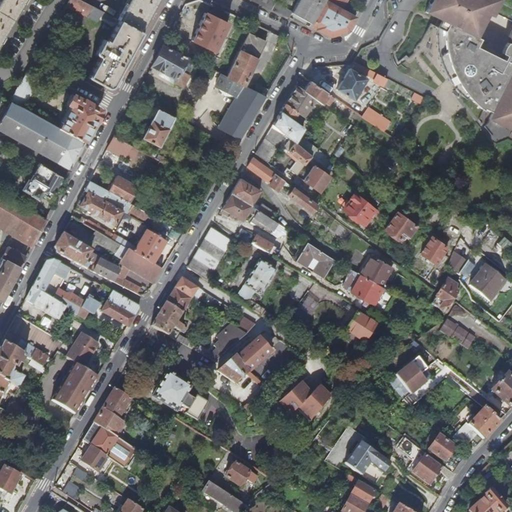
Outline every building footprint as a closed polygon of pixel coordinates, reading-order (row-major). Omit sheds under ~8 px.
[(0,0),(0,43),(25,0),(0,0)] [(107,87),(112,86),(141,33),(118,20),(79,0),(69,0),(65,6),(78,13),(94,21),(97,15),(113,24),(114,22),(117,24),(107,41),(103,38),(95,54),(99,56),(88,77),(107,87)] [(158,0),(129,0),(118,20),(141,33),(158,0)] [(267,0),(249,0),(271,10),(274,3),(267,0)] [(310,24),(308,27),(330,36),(348,30),(355,18),(341,9),(346,0),(297,0),(290,13),(310,24)] [(511,41),(511,43),(511,47),(508,45),(500,62),(478,51),(482,42),(480,41),(491,19),(495,21),(504,3),(498,0),(435,0),(427,18),(448,28),(445,33),(447,55),(441,59),(451,82),(463,97),(465,95),(484,114),(486,111),(493,115),(490,121),(511,131),(511,41)] [(70,27),(78,13),(65,6),(57,20),(70,27)] [(228,24),(205,12),(192,40),(215,51),(228,24)] [(267,41),(247,32),(227,73),(225,76),(225,77),(244,86),(267,41)] [(187,57),(164,44),(152,65),(176,78),(174,81),(183,87),(189,76),(184,73),(186,70),(182,68),(187,57)] [(82,66),(69,59),(65,65),(78,72),(82,66)] [(225,76),(227,73),(203,60),(201,64),(213,70),(220,74),(225,76)] [(362,66),(356,63),(354,69),(360,72),(362,66)] [(342,70),(329,65),(325,77),(338,81),(342,70)] [(354,100),(365,78),(348,69),(336,90),(354,100)] [(22,82),(11,103),(24,110),(40,78),(27,71),(22,82)] [(387,77),(378,72),(374,79),(384,85),(387,77)] [(238,98),(244,86),(225,77),(225,76),(220,74),(215,86),(238,98)] [(387,77),(384,85),(388,87),(392,80),(387,77)] [(0,89),(0,97),(11,103),(22,82),(15,79),(0,89)] [(310,81),(304,90),(316,100),(322,104),(327,97),(330,99),(332,96),(310,81)] [(296,85),(285,103),(298,113),(304,117),(316,100),(304,90),(296,85)] [(235,148),(266,96),(253,89),(253,90),(231,126),(219,121),(212,136),(235,148)] [(44,120),(83,142),(85,143),(91,129),(90,126),(98,112),(97,107),(72,94),(67,103),(71,106),(62,122),(48,114),(44,120)] [(165,94),(158,109),(174,117),(185,122),(193,107),(191,106),(190,107),(165,94)] [(0,117),(0,129),(67,168),(83,142),(44,120),(24,110),(11,103),(0,117)] [(272,124),(286,135),(294,142),(295,140),(303,129),(292,120),(298,113),(285,103),(272,124)] [(368,106),(360,117),(385,133),(392,122),(368,106)] [(185,122),(200,130),(208,115),(193,107),(185,122)] [(174,117),(158,109),(143,138),(160,146),(174,117)] [(327,133),(310,121),(306,127),(323,139),(327,133)] [(272,124),(264,138),(277,148),(286,135),(272,124)] [(391,137),(396,141),(402,131),(397,128),(391,137)] [(327,133),(323,139),(327,141),(339,150),(342,144),(327,133)] [(131,144),(114,135),(107,148),(125,157),(126,154),(131,144)] [(262,140),(255,153),(267,163),(276,150),(262,140)] [(298,145),(312,156),(315,152),(316,151),(302,140),(300,143),(298,145)] [(305,160),(309,163),(313,158),(312,156),(298,145),(294,142),(287,151),(303,163),(305,160)] [(138,148),(131,144),(126,154),(133,158),(138,148)] [(146,149),(145,152),(160,160),(164,162),(166,159),(146,149)] [(252,158),(247,167),(270,183),(269,184),(277,190),(284,181),(252,158)] [(313,158),(309,163),(313,166),(319,171),(323,166),(319,162),(316,159),(313,158)] [(323,166),(324,166),(327,162),(322,158),(319,162),(323,166)] [(275,159),(271,166),(294,182),(298,177),(275,159)] [(164,162),(160,160),(150,177),(155,180),(164,162)] [(46,196),(59,175),(37,161),(21,188),(34,195),(37,190),(46,196)] [(319,171),(313,166),(303,180),(319,192),(329,178),(319,171)] [(116,176),(107,190),(127,201),(135,187),(116,176)] [(298,177),(294,182),(299,186),(303,181),(298,177)] [(231,193),(251,205),(257,209),(272,219),(274,214),(260,204),(259,207),(253,202),(260,191),(239,178),(231,193)] [(156,231),(162,221),(149,214),(135,206),(132,204),(127,201),(107,190),(90,180),(77,203),(114,225),(124,209),(153,226),(152,229),(156,231)] [(321,217),(325,211),(294,188),(288,197),(312,213),(313,212),(321,217)] [(13,235),(31,246),(45,221),(0,193),(0,220),(16,230),(13,235)] [(135,206),(139,200),(141,195),(138,193),(132,204),(135,206)] [(231,193),(221,208),(242,220),(251,205),(231,193)] [(373,215),(374,213),(377,210),(371,206),(358,195),(344,210),(363,226),(366,221),(368,223),(374,217),(373,215)] [(135,206),(149,214),(152,207),(139,200),(135,206)] [(272,219),(257,209),(252,217),(271,229),(269,232),(277,238),(285,236),(289,231),(272,219)] [(374,213),(382,220),(384,216),(377,210),(374,213)] [(414,226),(396,213),(384,229),(398,240),(403,233),(406,236),(414,226)] [(127,250),(116,243),(110,239),(113,235),(88,220),(87,221),(81,218),(79,221),(95,230),(90,238),(115,254),(115,255),(122,259),(127,250)] [(210,228),(186,267),(208,281),(232,242),(210,228)] [(240,229),(236,235),(275,258),(279,252),(270,247),(271,246),(256,236),(255,237),(240,229)] [(128,251),(151,264),(164,242),(145,231),(135,248),(119,238),(116,243),(127,250),(128,251)] [(92,247),(62,232),(54,247),(56,254),(86,269),(90,262),(92,263),(96,256),(89,253),(92,247)] [(439,264),(445,268),(448,270),(448,269),(450,263),(450,261),(445,256),(449,250),(433,239),(422,254),(437,265),(439,264)] [(333,260),(306,242),(294,261),(321,278),(333,260)] [(0,306),(27,258),(9,247),(0,263),(0,270),(0,271),(0,270),(0,306)] [(452,255),(450,261),(450,263),(460,271),(469,259),(457,250),(452,255)] [(152,284),(161,271),(151,264),(128,251),(118,269),(100,259),(96,265),(92,272),(136,294),(139,288),(127,282),(132,272),(152,284)] [(371,256),(360,275),(381,287),(392,268),(371,256)] [(276,270),(259,259),(244,284),(261,294),(276,270)] [(45,262),(31,287),(63,307),(76,316),(81,307),(83,303),(77,300),(74,304),(68,300),(66,302),(56,294),(70,269),(53,260),(45,262)] [(507,280),(486,264),(470,284),(492,301),(507,280)] [(448,270),(446,273),(458,282),(461,278),(448,269),(448,270)] [(381,287),(360,275),(350,292),(374,305),(383,288),(381,287)] [(180,277),(173,287),(190,298),(196,288),(180,277)] [(430,304),(445,315),(454,301),(460,292),(458,290),(457,287),(447,280),(430,304)] [(63,307),(31,287),(24,301),(56,320),(63,307)] [(173,287),(165,302),(182,312),(190,298),(173,287)] [(196,288),(190,298),(195,301),(201,291),(196,288)] [(137,306),(112,291),(107,301),(133,317),(138,309),(137,306)] [(320,299),(310,292),(303,303),(312,310),(320,299)] [(240,293),(236,299),(265,318),(266,318),(269,314),(266,312),(267,311),(240,293)] [(86,298),(83,303),(81,307),(88,312),(92,314),(98,304),(93,302),(86,298)] [(100,312),(127,327),(133,317),(107,301),(100,312)] [(165,302),(162,306),(179,316),(182,312),(165,302)] [(162,306),(151,325),(168,335),(171,330),(172,327),(183,333),(186,328),(176,322),(179,316),(162,306)] [(81,307),(76,316),(83,320),(88,312),(81,307)] [(312,318),(299,309),(289,324),(302,333),(312,318)] [(358,310),(357,313),(376,325),(378,322),(358,310)] [(88,312),(83,320),(81,323),(98,332),(103,325),(106,328),(103,331),(113,336),(117,329),(92,314),(88,312)] [(376,325),(357,313),(346,330),(365,342),(376,325)] [(62,343),(16,315),(2,341),(25,356),(32,360),(42,366),(48,356),(53,359),(58,351),(62,343)] [(238,326),(248,332),(255,325),(251,322),(243,317),(238,326)] [(458,327),(445,318),(438,330),(450,338),(458,327)] [(229,323),(227,325),(235,331),(237,328),(229,323)] [(207,356),(216,361),(229,349),(248,332),(238,326),(237,328),(235,331),(227,325),(215,336),(217,339),(211,344),(215,348),(211,352),(207,356)] [(171,330),(168,335),(207,356),(211,352),(171,330)] [(383,348),(387,354),(404,342),(400,336),(383,348)] [(237,358),(249,371),(265,357),(271,352),(259,338),(237,358)] [(25,356),(2,341),(0,344),(0,378),(8,383),(16,388),(22,378),(11,372),(14,367),(17,368),(19,363),(21,364),(25,356)] [(75,351),(62,343),(58,351),(70,359),(75,351)] [(271,352),(265,357),(269,361),(274,356),(271,352)] [(433,366),(424,353),(401,370),(415,390),(431,379),(426,371),(433,366)] [(237,358),(235,356),(217,371),(236,382),(249,371),(237,358)] [(42,366),(32,360),(30,363),(44,372),(46,369),(42,366)] [(74,416),(96,378),(76,364),(54,401),(74,416)] [(186,414),(197,421),(208,402),(196,395),(194,400),(186,395),(191,386),(180,380),(165,371),(148,399),(174,414),(175,415),(180,406),(187,411),(186,414)] [(511,407),(511,378),(506,373),(491,389),(511,408),(511,407)] [(0,398),(8,383),(0,378),(0,398)] [(312,419),(330,396),(318,386),(311,392),(299,381),(278,403),(291,416),(298,409),(312,419)] [(318,386),(330,396),(331,394),(319,385),(318,386)] [(129,399),(113,388),(101,408),(122,422),(123,420),(119,417),(129,399)] [(9,405),(5,412),(29,426),(30,416),(9,405)] [(465,423),(453,436),(465,447),(477,434),(483,439),(500,421),(484,407),(467,425),(465,423)] [(122,422),(101,408),(92,422),(114,436),(123,423),(122,422)] [(38,413),(31,409),(30,416),(29,426),(36,429),(38,413)] [(114,436),(92,422),(81,441),(106,457),(123,467),(134,450),(114,436)] [(437,435),(427,450),(446,462),(456,448),(437,435)] [(400,440),(397,450),(406,453),(409,443),(400,440)] [(106,457),(81,441),(76,449),(85,454),(81,460),(97,471),(106,457)] [(383,475),(391,463),(359,442),(343,466),(361,478),(369,466),(383,475)] [(416,442),(414,444),(426,453),(427,451),(416,442)] [(454,474),(426,453),(412,472),(429,485),(438,472),(449,481),(454,474)] [(511,468),(499,453),(493,459),(509,477),(511,474),(511,468)] [(256,477),(235,464),(226,478),(240,486),(245,478),(252,483),(256,477)] [(19,477),(2,468),(0,472),(0,495),(2,492),(9,496),(19,477)] [(375,492),(349,476),(347,479),(356,484),(349,495),(358,501),(367,506),(375,492)] [(244,510),(246,506),(199,477),(198,482),(203,485),(200,491),(224,505),(226,503),(237,510),(239,507),(244,510)] [(81,490),(69,482),(63,492),(75,500),(81,490)] [(490,489),(484,494),(485,495),(499,511),(500,511),(506,507),(490,489)] [(349,495),(343,492),(340,496),(347,500),(349,495)] [(358,501),(349,495),(347,500),(340,511),(342,511),(363,511),(367,506),(358,501)] [(497,511),(499,511),(485,495),(468,510),(469,511),(497,511)] [(374,509),(378,511),(380,511),(388,499),(382,496),(374,509)] [(139,511),(141,510),(126,500),(118,511),(139,511)]
